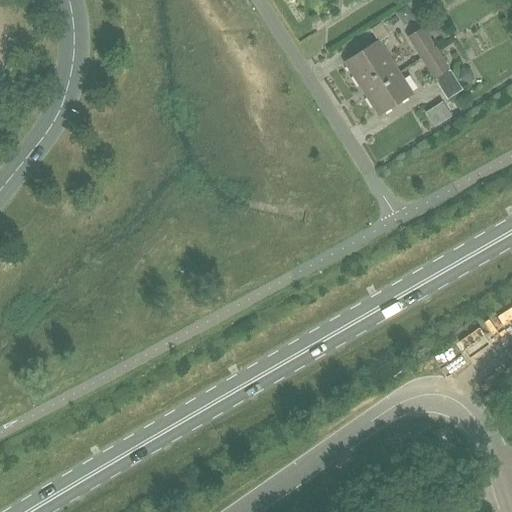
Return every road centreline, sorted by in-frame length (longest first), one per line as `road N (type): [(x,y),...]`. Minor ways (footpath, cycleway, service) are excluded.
road 1 (primary): [(29,511),(511,232)]
road 2 (residential): [(245,511),(388,412),(423,399),(460,407),(488,439),(501,475)]
road 3 (residential): [(257,0),(398,218)]
road 4 (tertiary): [(0,188),(52,124),(68,81),(69,0)]
